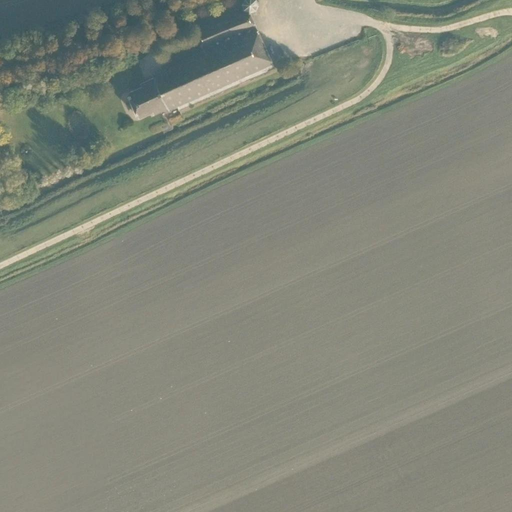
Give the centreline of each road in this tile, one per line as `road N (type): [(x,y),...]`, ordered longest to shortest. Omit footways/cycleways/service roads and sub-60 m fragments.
road 1 (track): [(0,265),(359,97),(388,61),(390,37),(382,26)]
road 2 (track): [(511,12),(429,29),(335,19),(317,25)]
